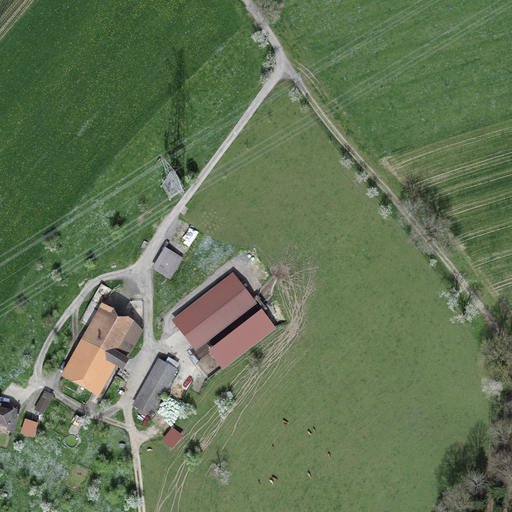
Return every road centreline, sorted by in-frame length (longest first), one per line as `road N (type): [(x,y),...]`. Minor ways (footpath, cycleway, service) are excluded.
road 1 (track): [(285,61),(511,342)]
road 2 (residential): [(250,0),(285,61),(142,267)]
